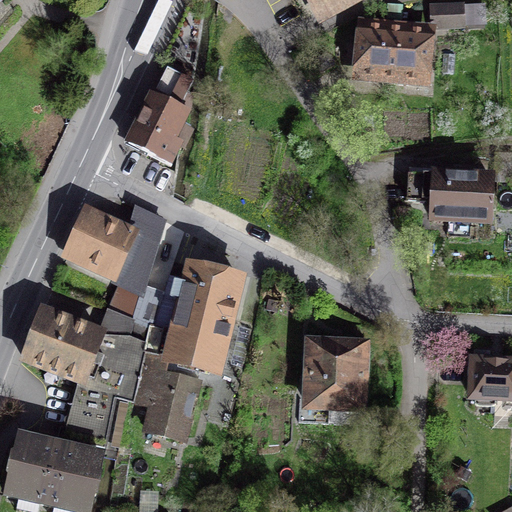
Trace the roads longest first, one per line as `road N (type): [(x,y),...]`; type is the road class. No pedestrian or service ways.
road 1 (residential): [(511,327),(410,321),(78,170)]
road 2 (primary): [(78,170),(0,343)]
road 3 (primary): [(152,0),(78,170)]
